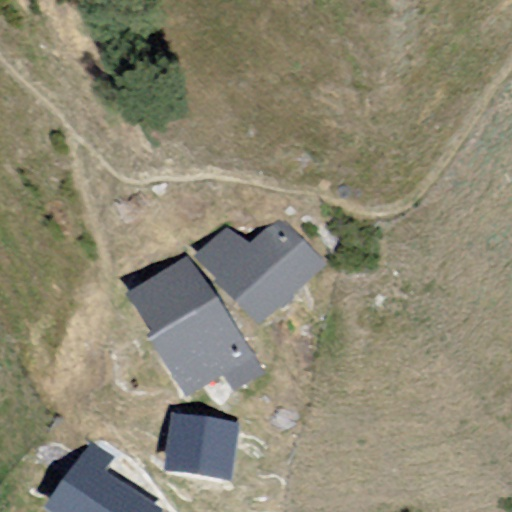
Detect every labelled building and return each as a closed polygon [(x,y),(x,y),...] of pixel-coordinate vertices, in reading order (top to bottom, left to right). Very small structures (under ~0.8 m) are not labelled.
[(108,122),(66,153),(116,221),(192,165),(159,120),(125,145),(108,122)] [(64,161),(2,195),(54,292),(117,259),(64,161)] [(212,269),(272,332),(336,271),(275,208),(212,269)] [(201,258),(136,302),(207,407),(272,362),(201,258)] [(0,460),(32,418),(0,393),(0,460)] [(181,479),(247,484),(252,424),(186,419),(181,479)] [(92,458),(62,511),(177,511),(181,507),(92,458)]
